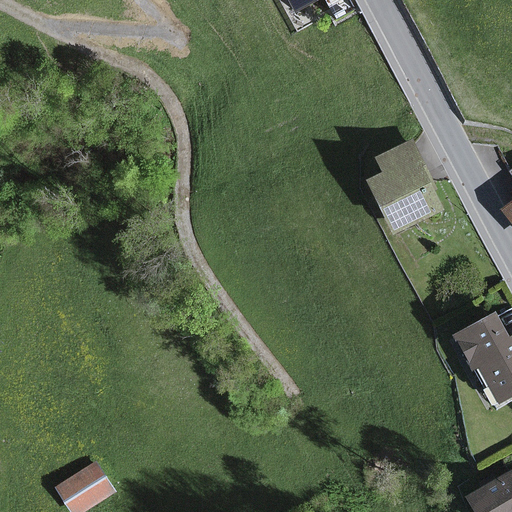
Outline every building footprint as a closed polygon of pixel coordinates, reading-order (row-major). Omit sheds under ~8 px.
[(338,0),(286,0),(301,28),(342,6),(338,0)] [(448,213),(414,143),(378,161),(386,177),(372,183),(398,237),(448,213)] [(511,195),(500,204),(511,220),(511,195)] [(486,365),(505,404),(511,400),(511,314),(509,308),(457,333),(475,370),(486,365)] [(80,511),(111,491),(91,462),(48,491),(61,511),(80,511)] [(511,511),(511,469),(467,497),(475,511),(511,511)]
